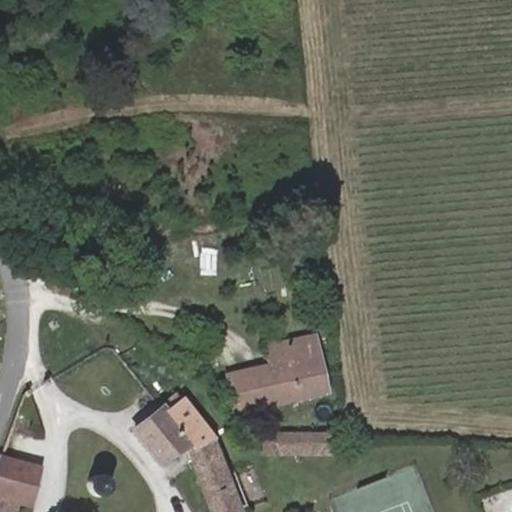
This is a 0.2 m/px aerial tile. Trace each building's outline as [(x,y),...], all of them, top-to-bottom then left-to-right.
[(320,331),(273,345),(279,364),(236,378),(247,412),(336,383),(320,331)] [(219,511),(257,511),(248,482),(248,481),(241,483),(238,484),(233,467),(228,453),(226,447),(197,406),(197,407),(180,418),(151,439),(175,471),(200,455),(219,511)] [(281,454),(295,454),(295,430),(281,429),(281,454)] [(302,431),(295,430),(295,454),(335,456),(336,433),(310,431),(303,431),(302,431)] [(340,433),(336,433),(335,456),(341,457),(349,457),(351,436),(351,434),(340,433)] [(7,463),(0,482),(0,489),(20,497),(35,502),(47,466),(10,452),(7,463)] [(115,469),(106,469),(100,474),(97,479),(96,485),(97,490),(101,495),(109,497),(116,496),(121,493),(126,488),(127,481),(123,474),(115,469)] [(13,511),(20,497),(0,489),(0,510),(4,511),(13,511)]
